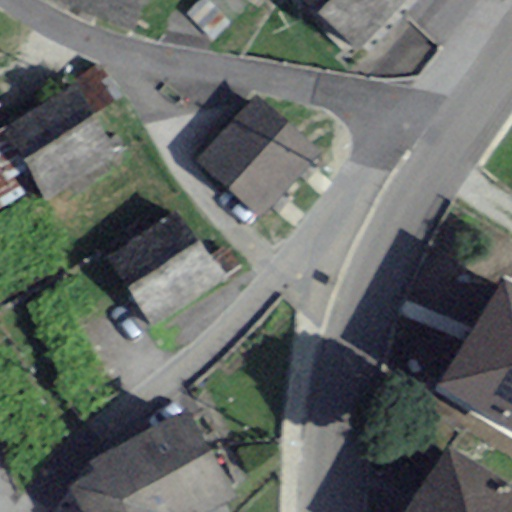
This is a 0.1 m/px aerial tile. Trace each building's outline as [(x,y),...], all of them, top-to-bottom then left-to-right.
[(63,0),(133,27),(143,0),(63,0)] [(306,0),(363,52),(411,0),(306,0)] [(76,94),(6,133),(46,203),(116,164),(76,94)] [(255,109),(207,162),(259,210),(308,156),(255,109)] [(176,224),(117,262),(154,318),(213,280),(176,224)] [(511,301),(502,295),(436,401),(511,448),(511,301)] [(88,511),(203,511),(222,503),(185,426),(95,469),(100,479),(78,489),(88,511)] [(511,511),(511,498),(447,460),(416,511),(511,511)]
